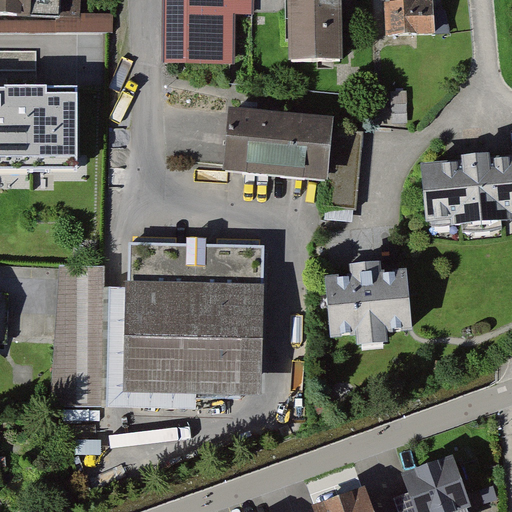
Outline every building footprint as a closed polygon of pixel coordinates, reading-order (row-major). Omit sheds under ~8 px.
[(0,0),(0,22),(60,23),(60,19),(60,0),(0,0)] [(82,0),(60,0),(60,19),(82,19),(82,15),(82,0)] [(161,0),(164,69),(235,67),(233,16),(256,15),(256,14),(255,0),(161,0)] [(288,0),(255,0),(256,14),(289,13),(288,0)] [(341,0),(288,0),(289,13),(290,64),(343,63),(341,0)] [(433,0),(421,0),(381,3),(385,41),(436,37),(433,0)] [(438,11),(440,36),(450,36),(449,11),(438,11)] [(113,15),(82,15),(82,19),(60,19),(60,23),(0,22),(0,33),(107,33),(113,33),(113,15)] [(80,91),(0,91),(0,179),(78,181),(80,91)] [(332,120),(227,112),(223,175),(327,182),(332,120)] [(363,136),(335,133),(327,208),(355,211),(359,173),(363,136)] [(511,157),(419,167),(425,229),(511,219),(511,157)] [(263,249),(129,246),(127,395),(260,397),(263,249)] [(102,268),(57,268),(57,411),(105,411),(105,268),(102,268)] [(350,282),(326,284),(330,340),(355,338),(356,347),(387,345),(386,336),(412,334),(407,277),(382,279),(381,271),(366,272),(350,274),(350,282)] [(453,459),(400,477),(411,511),(466,511),(470,511),(453,459)] [(372,511),(365,490),(313,509),(314,511),(372,511)]
